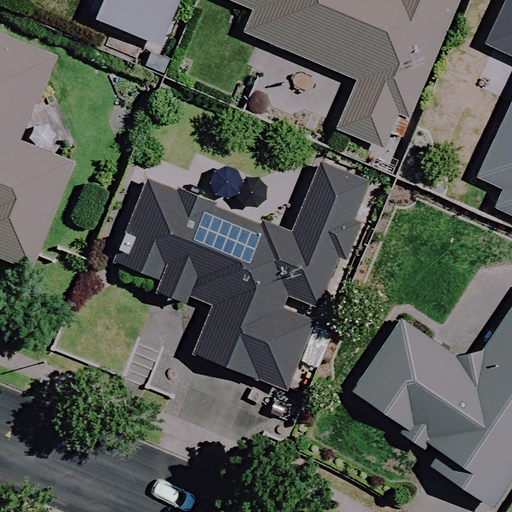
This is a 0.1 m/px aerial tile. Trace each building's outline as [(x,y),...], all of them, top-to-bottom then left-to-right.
[(98,0),(90,20),(155,47),(174,0),(98,0)] [(454,0),(214,0),(248,14),(239,36),(351,83),(331,132),(381,153),(393,124),(401,127),(454,0)] [(51,56),(0,35),(0,263),(26,274),(69,167),(15,145),(51,56)] [(511,95),(471,177),(498,190),(490,206),(511,217),(511,95)] [(369,189),(315,168),(287,239),(143,183),(111,265),(153,281),(149,290),(206,312),(189,355),(282,392),(310,321),(316,324),(369,189)] [(460,298),(436,333),(393,304),(337,386),(404,432),(395,446),(487,508),(511,471),(511,303),(498,324),(460,298)]
